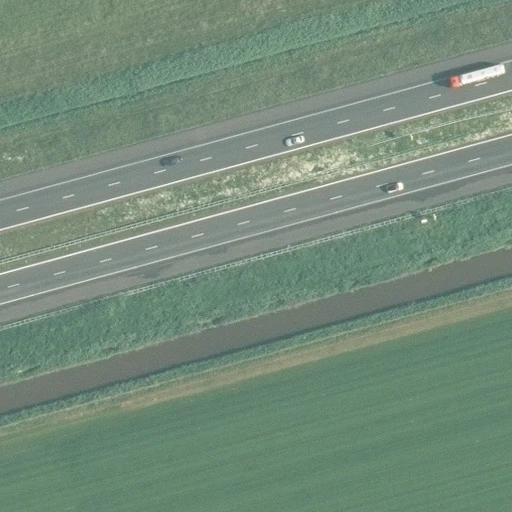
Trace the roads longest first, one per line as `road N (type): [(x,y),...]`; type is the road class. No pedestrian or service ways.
road 1 (motorway): [(511,71),(0,211)]
road 2 (motorway): [(0,284),(511,146)]
